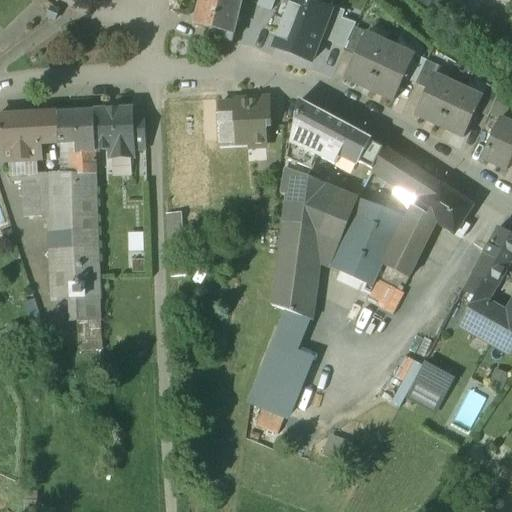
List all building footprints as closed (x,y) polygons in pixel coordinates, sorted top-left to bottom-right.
[(201,0),(194,27),(211,31),(209,37),(232,43),(243,0),(201,0)] [(260,0),(258,6),(272,10),(275,0),(260,0)] [(293,0),(275,49),(312,63),(321,40),(331,12),(330,11),(299,0),(293,0)] [(321,40),(345,49),(355,28),(356,25),(342,20),(345,12),(331,7),(330,11),(331,12),(321,40)] [(52,8),(47,17),(55,21),(59,12),(52,8)] [(345,49),(343,51),(356,57),(365,36),(367,37),(368,34),(355,28),(345,49)] [(367,37),(365,36),(356,57),(346,78),(370,89),(390,47),(367,37)] [(413,58),(390,47),(370,89),(395,100),(404,80),(414,59),(413,58)] [(427,61),(414,55),(413,58),(414,59),(404,80),(415,85),(426,61),(427,61)] [(426,61),(415,85),(428,91),(434,77),(435,78),(440,68),(427,61),(426,61)] [(435,78),(434,77),(428,91),(416,116),(440,127),(458,88),(435,78)] [(487,86),(481,99),(482,100),(477,112),(488,118),(499,94),(487,86)] [(481,99),(458,88),(440,127),(464,138),(477,112),(482,100),(481,99)] [(268,100),(235,102),(235,106),(236,147),(246,147),(265,146),(264,127),(269,127),(268,100)] [(497,100),(491,116),(501,120),(507,104),(497,100)] [(371,141),(299,102),(287,171),(308,179),(310,171),(312,172),(323,146),(341,155),(372,172),(372,171),(383,151),(370,143),(371,141)] [(235,106),(218,106),(218,118),(217,118),(218,148),(236,147),(235,106)] [(94,111),(58,114),(59,142),(59,144),(76,144),(76,152),(96,151),(94,112),(94,111)] [(131,111),(94,112),(96,151),(109,151),(109,157),(132,157),(132,150),(131,114),(131,111)] [(58,114),(0,117),(0,134),(2,134),(3,162),(21,161),(40,159),(39,144),(59,142),(58,114)] [(145,114),(131,114),(132,150),(146,150),(145,114)] [(511,126),(500,121),(482,159),(507,171),(511,160),(511,126)] [(40,159),(21,161),(22,182),(34,182),(34,180),(51,181),(51,175),(60,175),(59,144),(59,142),(39,144),(40,159)] [(341,155),(323,146),(312,172),(319,175),(326,163),(335,167),(341,155)] [(411,168),(383,150),(383,151),(372,171),(387,179),(399,187),(411,168)] [(71,175),(60,175),(65,300),(101,298),(96,151),(76,152),(70,153),(71,175)] [(473,208),(411,168),(399,187),(419,200),(413,209),(437,225),(454,237),(455,236),(463,224),(473,208)] [(308,179),(287,171),(282,195),(287,197),(283,227),(322,233),(323,233),(338,192),(308,179)] [(65,300),(60,175),(51,175),(51,181),(34,180),(34,182),(22,182),(23,217),(50,216),(53,300),(65,300)] [(407,220),(338,192),(323,233),(322,233),(315,264),(317,265),(372,290),(376,280),(393,288),(403,292),(437,225),(413,209),(407,220)] [(181,218),(166,219),(167,244),(172,287),(187,286),(181,218)] [(469,228),(463,224),(455,236),(461,240),(469,228)] [(322,233),(283,227),(281,243),(272,302),(271,307),(286,312),(310,321),(317,265),(315,264),(322,233)] [(511,239),(497,230),(464,291),(465,290),(482,300),(486,293),(491,296),(508,264),(511,266),(511,239)] [(144,252),(144,233),(130,233),(129,251),(144,252)] [(274,242),(265,301),(272,302),(281,243),(274,242)] [(389,297),(393,288),(376,280),(372,290),(389,297)] [(511,317),(507,314),(475,297),(460,325),(511,354),(511,317)] [(102,324),(101,298),(65,300),(66,325),(77,325),(101,324),(102,324)] [(286,312),(272,350),(295,359),(310,321),(286,312)] [(102,342),(101,324),(77,325),(78,343),(102,342)] [(295,359),(272,350),(252,406),(290,421),(310,365),(295,359)] [(451,383),(423,367),(406,399),(433,414),(451,383)] [(463,397),(463,412),(480,413),(480,397),(463,397)]
